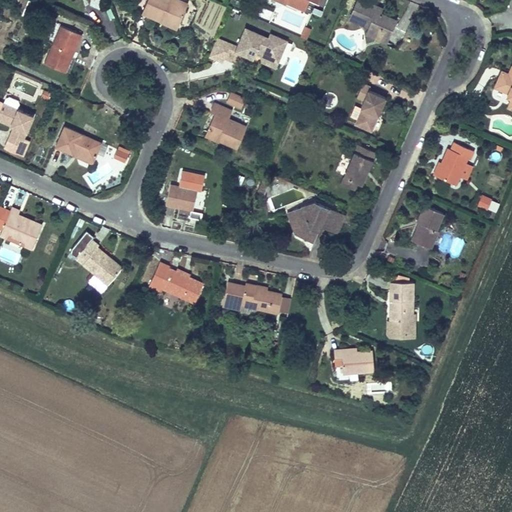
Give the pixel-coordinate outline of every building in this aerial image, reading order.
[(180,0),(145,0),(141,11),(159,19),(162,14),(179,22),(187,3),(180,0)] [(378,33),(380,29),(389,33),(396,16),(381,10),(374,7),(376,2),(371,0),(357,0),(351,17),(370,25),(368,28),(378,33)] [(159,19),(177,27),(179,22),(162,14),(159,19)] [(73,50),(76,51),(83,34),(62,25),(45,61),(64,70),(73,50)] [(259,46),(263,48),(264,51),(280,58),(288,38),(272,31),(270,35),(247,26),(238,44),(237,48),(247,53),(255,56),(259,46)] [(307,38),(311,28),(304,26),(301,36),(307,38)] [(368,28),(366,33),(385,42),(389,33),(380,29),(378,33),(368,28)] [(226,55),(232,41),(218,35),(210,53),(224,59),(226,55)] [(243,62),(247,53),(237,48),(238,44),(232,41),(226,55),(243,62)] [(64,70),(67,72),(76,51),(73,50),(64,70)] [(265,57),(278,63),(280,58),(264,51),(265,57)] [(511,99),(510,103),(511,103),(511,66),(511,69),(503,66),(496,83),(509,89),(508,92),(511,93),(511,99)] [(380,104),(383,106),(388,94),(370,87),(371,84),(365,82),(359,94),(366,97),(363,104),(365,105),(358,121),(374,128),(381,112),(378,110),(380,104)] [(233,90),(229,99),(241,105),(246,96),(233,90)] [(216,111),(208,130),(221,135),(220,137),(238,145),(248,124),(229,116),(233,108),(216,101),(212,109),(216,111)] [(0,116),(12,122),(11,126),(13,127),(7,140),(20,146),(34,117),(3,103),(0,110),(0,116)] [(0,116),(0,120),(11,126),(12,122),(0,116)] [(57,145),(74,153),(75,150),(96,160),(104,142),(66,125),(57,145)] [(207,133),(219,139),(220,137),(221,135),(208,130),(207,133)] [(452,147),(448,145),(443,158),(436,173),(456,182),(468,155),(470,156),(474,147),(455,139),(452,147)] [(377,150),(360,142),(345,174),(359,181),(363,182),(377,150)] [(127,161),(129,152),(117,149),(115,158),(127,161)] [(96,160),(75,150),(74,153),(73,154),(94,164),(96,160)] [(434,171),(436,173),(443,158),(441,157),(434,171)] [(356,188),(359,181),(345,174),(342,182),(356,188)] [(172,183),(167,204),(194,210),(199,189),(172,183)] [(481,194),(478,202),(487,207),(491,199),(481,194)] [(304,229),(313,225),(322,228),(323,224),(340,231),(348,212),(317,199),(289,210),(296,226),(304,229)] [(488,209),(496,211),(499,203),(491,200),(488,209)] [(423,202),(415,219),(418,220),(422,222),(414,240),(429,247),(437,229),(434,227),(442,210),(423,202)] [(0,231),(0,234),(32,247),(42,221),(10,208),(0,231)] [(418,220),(410,238),(414,240),(422,222),(418,220)] [(299,232),(317,239),(322,228),(313,225),(304,229),(299,232)] [(110,284),(122,270),(110,259),(111,258),(99,247),(100,245),(92,239),(81,252),(88,258),(85,263),(110,284)] [(81,252),(77,256),(85,263),(88,258),(81,252)] [(110,259),(122,270),(124,268),(111,258),(110,259)] [(196,301),(205,282),(190,275),(179,269),(170,265),(171,263),(161,259),(151,278),(161,283),(160,284),(169,288),(180,294),(196,301)] [(180,267),(179,269),(190,275),(191,272),(180,267)] [(160,284),(161,283),(151,278),(148,283),(158,289),(160,284)] [(394,297),(393,319),(389,318),(383,318),(382,332),(389,337),(404,337),(404,319),(413,320),(413,314),(414,279),(390,278),(390,297),(394,297)] [(254,296),(252,304),(267,308),(279,311),(283,292),(269,289),(257,287),(257,284),(248,282),(245,294),(254,296)] [(175,302),(180,294),(169,288),(164,296),(175,302)] [(266,314),(267,308),(252,304),(251,310),(266,314)] [(416,314),(413,314),(413,320),(404,319),(404,337),(416,337),(416,314)] [(341,350),(341,347),(341,346),(333,347),(334,363),(341,363),(342,372),(374,370),(373,347),(357,349),(341,350)]
